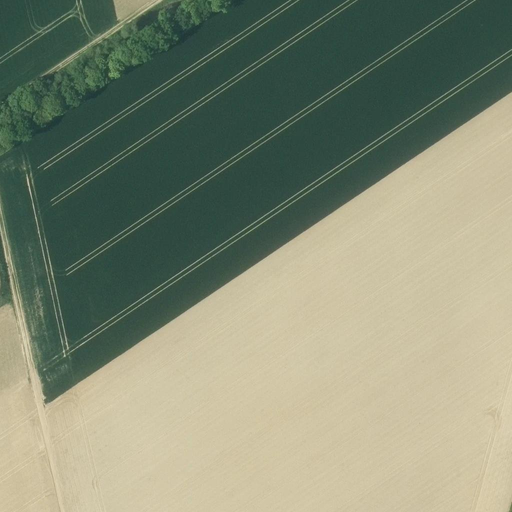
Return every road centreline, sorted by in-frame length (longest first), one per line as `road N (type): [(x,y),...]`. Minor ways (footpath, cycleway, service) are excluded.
road 1 (track): [(64,511),(0,224)]
road 2 (track): [(160,0),(0,107)]
